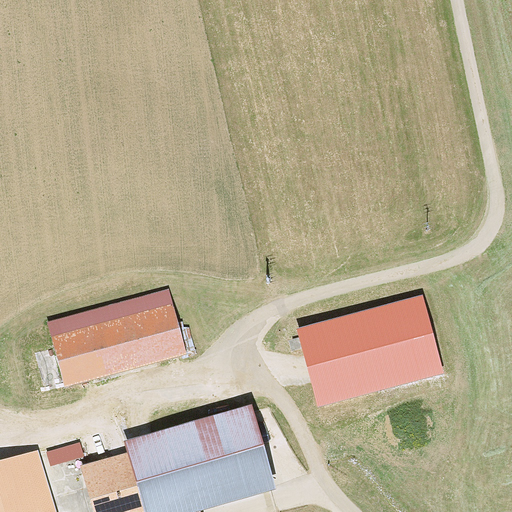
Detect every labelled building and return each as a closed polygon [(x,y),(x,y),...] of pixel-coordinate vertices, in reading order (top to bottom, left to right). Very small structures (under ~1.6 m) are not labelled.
[(42,335),(58,390),(181,356),(165,301),(42,335)] [(414,305),(299,336),(317,405),(432,374),(414,305)] [(82,467),(96,511),(158,511),(265,477),(244,414),(82,467)] [(53,461),(86,453),(79,421),(46,429),(53,461)] [(48,511),(32,455),(0,464),(0,511),(48,511)]
